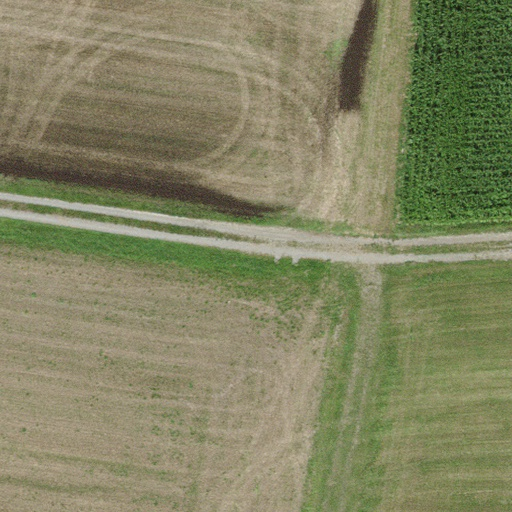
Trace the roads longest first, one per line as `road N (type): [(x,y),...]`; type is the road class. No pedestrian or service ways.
road 1 (track): [(511,248),(383,255),(0,203)]
road 2 (track): [(383,255),(334,511)]
